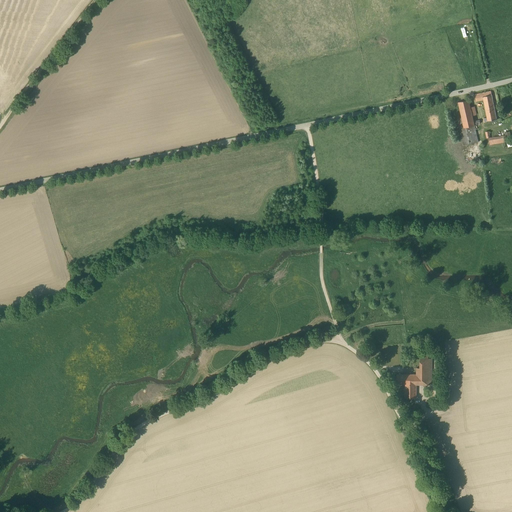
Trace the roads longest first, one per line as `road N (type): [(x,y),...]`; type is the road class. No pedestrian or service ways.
road 1 (track): [(343,343),(285,350),(132,432),(58,511)]
road 2 (unclassified): [(282,129),(0,191)]
road 3 (unclassified): [(282,129),(511,79)]
road 4 (track): [(306,124),(320,207),(321,281),(343,343)]
road 5 (track): [(448,511),(416,432),(375,371),(343,343)]
road 6 (track): [(0,127),(97,0)]
